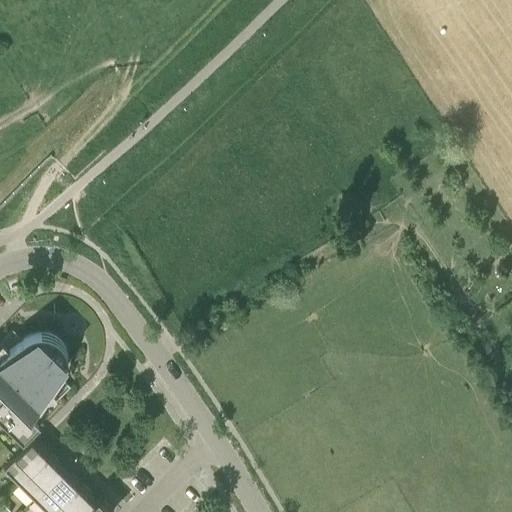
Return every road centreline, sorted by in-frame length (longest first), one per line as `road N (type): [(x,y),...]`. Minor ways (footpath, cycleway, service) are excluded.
road 1 (residential): [(216,440),(94,277),(57,261),(18,260)]
road 2 (track): [(126,99),(227,0)]
